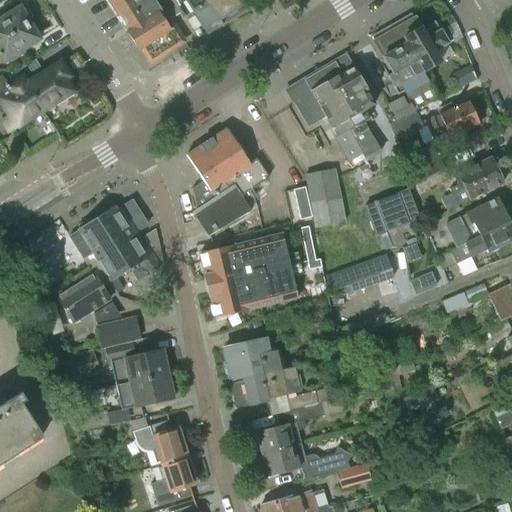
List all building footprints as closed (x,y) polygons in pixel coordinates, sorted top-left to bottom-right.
[(106,0),(127,32),(126,33),(137,51),(139,50),(147,62),(183,40),(170,20),(167,22),(152,0),(106,0)] [(169,0),(179,15),(182,20),(192,13),(206,35),(221,25),(218,21),(207,5),(201,2),(199,0),(169,0)] [(199,0),(201,2),(207,5),(218,21),(244,4),(241,0),(199,0)] [(0,41),(28,24),(27,22),(28,21),(29,16),(26,11),(21,9),(20,10),(19,9),(0,20),(0,41)] [(410,15),(396,24),(397,28),(423,73),(439,63),(433,52),(447,45),(435,25),(422,32),(414,19),(411,16),(410,15)] [(28,24),(0,41),(0,58),(2,61),(4,60),(6,63),(17,57),(14,54),(38,39),(28,24)] [(374,41),(373,42),(392,75),(395,73),(410,103),(415,112),(438,99),(423,73),(397,28),(391,32),(386,29),(373,37),(374,41)] [(344,56),(319,71),(337,102),(345,97),(350,104),(343,109),(355,129),(356,129),(360,136),(354,139),(362,154),(366,161),(379,153),(361,123),(368,119),(363,112),(373,106),(344,56)] [(26,64),(15,70),(21,79),(25,85),(41,112),(72,92),(64,80),(68,77),(60,64),(36,79),(26,64)] [(477,79),(471,66),(453,76),(459,88),(477,79)] [(337,102),(319,71),(284,91),(306,129),(324,118),(335,137),(334,138),(348,162),(362,154),(354,139),(360,136),(356,129),(355,129),(343,109),(350,104),(345,97),(337,102)] [(2,78),(0,79),(0,100),(10,116),(2,120),(10,132),(41,112),(25,85),(21,79),(8,87),(2,78)] [(415,112),(410,103),(409,103),(407,104),(402,96),(386,104),(395,121),(395,122),(415,112)] [(424,122),(434,145),(476,126),(476,124),(478,123),(475,116),(472,117),(466,103),(450,110),(447,109),(442,111),(442,114),(424,122)] [(392,123),(391,123),(400,138),(422,127),(415,112),(395,122),(395,121),(392,123)] [(225,130),(185,156),(202,182),(191,190),(196,212),(193,214),(208,236),(247,211),(238,197),(267,178),(255,161),(249,165),(243,156),(226,131),(225,130)] [(458,185),(448,190),(450,193),(450,195),(456,207),(502,185),(489,160),(454,177),(458,185)] [(412,180),(419,194),(449,178),(442,165),(412,180)] [(304,177),(315,228),(343,222),(333,171),(304,177)] [(303,189),(292,191),(294,198),(305,196),(303,189)] [(407,189),(363,206),(374,236),(418,219),(411,199),(407,189)] [(305,196),(294,198),(295,206),(306,203),(305,196)] [(457,220),(451,232),(459,247),(480,237),(480,239),(511,223),(511,218),(508,211),(505,212),(498,199),(457,220)] [(98,264),(109,282),(115,278),(139,263),(140,264),(147,275),(158,267),(140,239),(136,233),(146,227),(131,203),(116,212),(114,208),(76,232),(77,233),(69,238),(82,260),(92,254),(98,264)] [(306,203),(295,206),(297,213),(308,210),(306,203)] [(308,210),(297,213),(299,220),(310,218),(308,210)] [(459,247),(439,256),(444,270),(486,250),(488,255),(511,242),(511,223),(480,239),(480,237),(459,247)] [(310,239),(307,227),(300,229),(302,241),(310,239)] [(153,230),(140,239),(158,267),(162,265),(153,230)] [(232,246),(199,254),(204,276),(203,276),(204,281),(209,280),(211,291),(207,292),(208,298),(209,297),(215,319),(248,311),(248,310),(295,299),(280,235),(232,247),(232,246)] [(312,250),(310,239),(302,241),(304,252),(312,250)] [(306,263),(314,261),(313,254),(312,250),(304,252),(306,263)] [(383,254),(369,260),(377,281),(391,276),(383,254)] [(314,261),(306,263),(308,270),(320,268),(319,260),(314,261)] [(140,264),(132,269),(133,271),(131,273),(137,282),(147,275),(140,264)] [(429,271),(408,280),(413,294),(435,285),(429,271)] [(55,297),(72,324),(109,300),(92,273),(55,297)] [(115,278),(109,282),(114,290),(120,286),(115,278)] [(499,290),(487,296),(491,305),(499,322),(511,316),(511,281),(510,283),(511,285),(499,290)] [(440,302),(444,313),(467,303),(463,293),(440,302)] [(263,318),(267,330),(307,317),(303,305),(263,318)] [(134,317),(94,327),(100,350),(107,349),(140,340),(134,317)] [(336,329),(342,357),(377,349),(370,321),(336,329)] [(487,330),(492,339),(510,330),(505,321),(487,330)] [(506,340),(494,346),(501,361),(511,355),(511,336),(506,339),(506,340)] [(241,378),(242,382),(260,378),(259,374),(278,370),(274,351),(266,353),(263,338),(223,347),(227,362),(224,362),(229,381),(241,378)] [(35,343),(42,367),(56,363),(49,339),(35,343)] [(92,350),(59,361),(65,384),(112,369),(116,385),(168,374),(163,350),(153,352),(135,356),(132,343),(107,349),(100,350),(92,352),(92,350)] [(511,355),(501,361),(499,362),(511,386),(511,385),(511,355)] [(260,378),(242,382),(242,383),(230,385),(236,408),(248,405),(248,406),(275,399),(275,397),(297,392),(291,367),(278,370),(259,374),(260,378)] [(393,370),(378,374),(385,396),(400,391),(393,370)] [(168,374),(116,385),(121,410),(173,399),(168,374)] [(422,391),(396,402),(401,415),(427,404),(422,391)] [(288,411),(317,404),(314,392),(285,398),(288,411)] [(0,464),(39,439),(18,404),(22,402),(17,394),(0,405),(0,464)] [(506,401),(491,408),(496,420),(511,413),(506,401)] [(254,434),(260,455),(300,445),(297,431),(304,429),(302,422),(324,416),(321,403),(317,404),(288,411),(284,411),(288,425),(254,434)] [(78,418),(81,433),(86,432),(101,428),(109,426),(105,411),(78,418)] [(168,421),(132,433),(135,443),(137,446),(140,449),(143,451),(147,453),(151,452),(155,451),(160,466),(187,457),(178,429),(171,431),(168,421)] [(387,424),(375,427),(377,435),(385,440),(391,438),(387,424)] [(101,428),(86,432),(89,447),(105,444),(101,428)] [(511,436),(502,440),(507,452),(511,450),(511,436)] [(300,445),(260,455),(265,477),(297,469),(301,482),(348,469),(346,463),(350,456),(336,448),(332,455),(318,459),(311,455),(303,457),(300,445)] [(195,484),(187,457),(160,466),(165,480),(149,485),(156,508),(192,497),(188,486),(195,484)] [(366,465),(337,474),(341,490),(371,481),(366,465)] [(116,501),(110,482),(97,486),(103,505),(116,501)] [(309,491),(260,506),(261,511),(313,511),(326,508),(320,490),(310,493),(309,491)] [(508,503),(496,505),(497,511),(501,511),(509,510),(508,503)]
